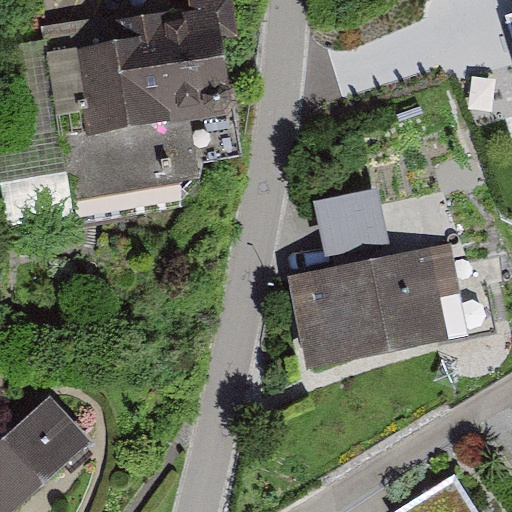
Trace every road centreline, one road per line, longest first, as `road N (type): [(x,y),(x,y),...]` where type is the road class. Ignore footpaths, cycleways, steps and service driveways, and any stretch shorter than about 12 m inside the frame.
road 1 (residential): [(289,0),(283,106),(198,511)]
road 2 (residential): [(321,511),(511,393)]
